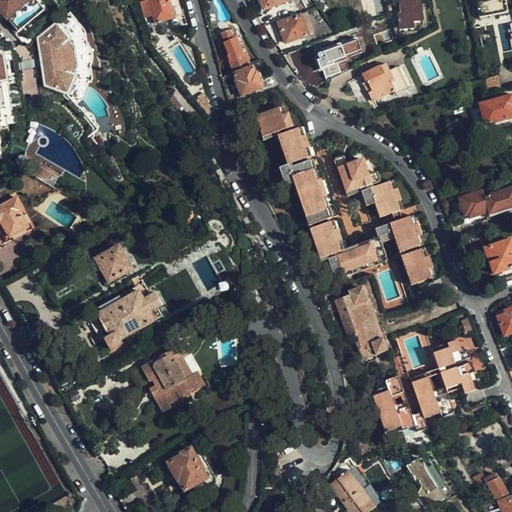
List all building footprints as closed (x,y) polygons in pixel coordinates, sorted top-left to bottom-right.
[(0,0),(0,8),(17,31),(43,11),(35,0),(0,0)] [(155,23),(177,17),(174,8),(171,9),(168,0),(148,0),(149,1),(153,15),(155,23)] [(266,0),(269,8),(292,0),(266,0)] [(400,25),(414,24),(414,22),(423,21),(421,0),(401,2),(402,14),(399,14),(400,25)] [(477,0),(478,2),(477,2),(480,19),(509,13),(506,0),(477,0)] [(144,17),(153,15),(149,1),(141,3),(144,17)] [(88,80),(90,81),(91,79),(89,66),(91,61),(92,55),(91,50),(86,43),(84,30),(70,12),(37,38),(44,85),(69,94),(76,75),(88,80)] [(346,13),(340,15),(342,22),(348,19),(346,13)] [(302,17),(302,16),(279,24),(281,30),(278,31),(280,38),(283,37),(286,44),(309,36),(314,33),(308,14),(302,17)] [(230,58),(234,73),(249,67),(245,56),(242,57),(234,37),(232,38),(230,33),(223,36),(226,44),(225,45),(228,53),(225,54),(228,59),(230,58)] [(242,57),(245,56),(247,56),(239,35),(236,36),(234,37),(242,57)] [(358,38),(323,52),(329,68),(347,62),(346,61),(364,54),(358,38)] [(188,43),(184,49),(190,58),(197,48),(188,43)] [(265,77),(274,74),(264,61),(258,63),(261,70),(262,69),(265,77)] [(384,74),(390,71),(387,65),(381,68),(384,74)] [(234,73),(235,76),(237,81),(235,81),(241,97),(263,88),(256,74),(255,74),(251,66),(249,67),(234,73)] [(390,71),(384,74),(381,68),(364,77),(371,91),(369,92),(373,101),(394,91),(396,95),(409,88),(398,67),(390,71)] [(222,77),(223,81),(235,76),(234,73),(222,77)] [(76,75),(69,94),(76,102),(81,98),(88,80),(76,75)] [(267,81),(271,91),(282,87),(279,83),(278,80),(277,77),(267,81)] [(484,83),(487,96),(497,94),(494,80),(484,83)] [(231,84),(227,85),(233,100),(237,98),(231,84)] [(195,102),(198,106),(205,100),(206,102),(208,100),(203,94),(195,102)] [(511,96),(481,105),(487,125),(511,117),(511,96)] [(208,117),(215,112),(206,102),(205,100),(198,106),(208,117)] [(81,108),(81,107),(73,113),(92,135),(99,130),(98,128),(81,108)] [(83,107),(81,108),(98,128),(100,127),(96,122),(95,117),(93,115),(90,113),(88,112),(83,107)] [(274,137),(284,166),(316,154),(306,126),(278,136),(277,133),(289,129),(281,107),(252,117),(261,142),(274,137)] [(40,148),(36,153),(80,179),(84,171),(81,161),(63,138),(38,126),(32,140),(39,136),(47,136),(49,141),(48,146),(45,148),(40,148)] [(286,169),(291,183),(306,224),(337,213),(316,157),(286,169)] [(340,169),(347,166),(345,158),(337,161),(340,169)] [(372,190),(377,188),(373,178),(367,159),(347,166),(340,169),(350,198),(363,193),(372,190)] [(284,185),(291,183),(286,169),(284,166),(277,168),(284,185)] [(377,188),(386,185),(383,177),(380,175),(373,178),(377,188)] [(400,211),(406,209),(396,181),(386,185),(377,188),(372,190),(378,204),(383,218),(400,211)] [(511,187),(484,197),(482,191),(459,199),(465,217),(463,218),(465,225),(471,223),(470,220),(489,213),(491,217),(511,209),(511,187)] [(369,207),(378,204),(372,190),(363,193),(369,207)] [(70,197),(62,193),(60,197),(67,201),(70,197)] [(16,199),(0,208),(0,242),(2,246),(33,229),(16,199)] [(403,220),(409,218),(406,209),(400,211),(403,220)] [(397,237),(403,252),(426,243),(416,215),(409,218),(403,220),(393,224),(397,237)] [(343,277),(389,260),(383,242),(381,236),(350,247),(339,217),(308,228),(319,257),(325,255),(334,252),(339,266),(343,277)] [(381,236),(383,242),(397,237),(393,224),(378,229),(381,236)] [(481,232),(468,237),(474,251),(486,246),(481,232)] [(389,260),(404,255),(403,252),(397,237),(383,242),(389,260)] [(511,240),(486,250),(495,274),(511,268),(511,240)] [(138,267),(124,243),(100,256),(114,280),(138,267)] [(204,253),(199,243),(183,251),(189,261),(204,253)] [(427,246),(404,255),(414,283),(438,274),(427,246)] [(331,269),(339,266),(334,252),(325,255),(331,269)] [(147,286),(139,290),(144,299),(152,295),(147,286)] [(120,340),(156,320),(151,310),(144,299),(139,290),(99,313),(112,337),(106,340),(112,350),(122,344),(120,340)] [(151,310),(158,306),(161,304),(155,293),(152,295),(144,299),(151,310)] [(346,313),(366,364),(378,360),(376,356),(389,352),(371,304),(346,313)] [(151,310),(156,320),(164,315),(158,306),(151,310)] [(225,309),(213,315),(215,322),(228,316),(225,309)] [(505,336),(511,334),(511,309),(506,312),(505,311),(497,314),(505,336)] [(466,325),(470,336),(476,334),(472,323),(466,325)] [(458,341),(447,345),(449,348),(434,354),(439,369),(470,358),(467,348),(461,350),(458,341)] [(156,396),(164,412),(170,408),(169,405),(191,392),(193,395),(207,387),(198,372),(193,375),(183,358),(192,353),(187,343),(141,368),(150,384),(155,381),(159,387),(162,393),(156,396)] [(449,348),(447,345),(432,350),(434,354),(449,348)] [(442,418),(455,413),(448,394),(447,390),(461,385),(463,389),(465,395),(476,391),(470,374),(475,372),(471,363),(412,384),(423,413),(412,417),(408,406),(396,411),(392,397),(404,393),(398,377),(386,382),(388,387),(390,391),(379,395),(373,397),(386,433),(392,431),(402,427),(404,432),(406,437),(429,429),(427,423),(425,418),(440,413),(442,418)] [(447,390),(448,394),(463,389),(461,385),(447,390)] [(162,393),(159,387),(153,390),(156,396),(162,393)] [(448,394),(455,413),(460,428),(485,419),(480,405),(470,408),(465,395),(463,389),(448,394)] [(191,392),(169,405),(170,408),(193,395),(191,392)] [(427,423),(442,418),(440,413),(425,418),(427,423)] [(393,436),(404,432),(402,427),(392,431),(393,436)] [(197,454),(194,455),(190,448),(182,453),(183,455),(168,463),(169,464),(167,465),(171,472),(173,471),(185,491),(193,486),(207,478),(202,471),(204,466),(203,464),(199,457),(197,454)] [(203,454),(199,457),(203,464),(207,462),(203,454)] [(417,497),(435,507),(451,496),(431,465),(427,468),(424,463),(418,461),(407,468),(417,484),(419,482),(422,488),(417,497)] [(207,478),(193,486),(196,491),(198,492),(200,491),(209,486),(214,483),(215,482),(216,480),(215,478),(207,462),(203,464),(204,465),(204,466),(202,471),(207,478)] [(459,490),(446,468),(440,471),(454,493),(459,490)] [(330,485),(340,498),(342,496),(350,507),(348,509),(349,511),(368,511),(376,506),(350,471),(330,485)] [(483,472),(474,476),(480,486),(486,484),(496,502),(509,494),(496,474),(487,478),(483,472)] [(211,489),(209,486),(200,491),(202,494),(211,489)] [(342,496),(340,498),(348,509),(350,507),(342,496)] [(511,511),(511,497),(499,502),(502,509),(503,511),(511,511)]
